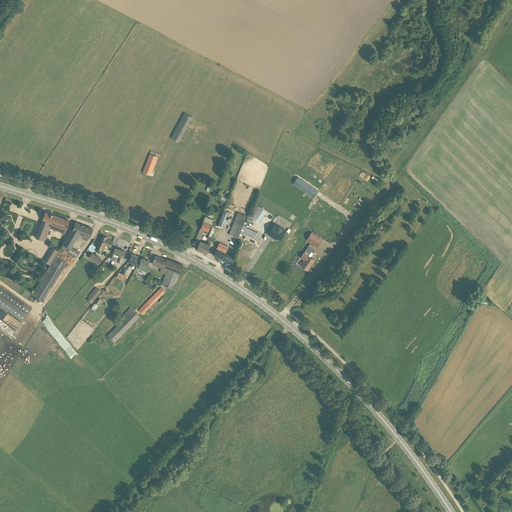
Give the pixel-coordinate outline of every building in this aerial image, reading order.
[(182,113),(171,139),(179,142),(189,116),(182,113)] [(150,176),(158,158),(150,155),(142,173),(150,176)] [(314,197),(315,195),(317,192),(297,178),(293,183),(314,197)] [(265,214),(257,209),(251,217),(260,223),(265,214)] [(69,221),(45,212),(35,238),(45,241),(50,228),(53,229),(64,234),(69,221)] [(217,225),(222,227),(226,213),(222,212),(217,225)] [(248,222),(235,217),(229,235),(241,239),(248,222)] [(71,247),(78,236),(79,234),(81,234),(84,226),(75,223),(73,231),(71,230),(64,243),(71,247)] [(268,235),(273,237),(274,236),(280,240),(285,233),(286,231),(289,233),(290,230),(288,228),(286,231),(275,224),(268,235)] [(81,234),(79,234),(78,236),(83,238),(82,239),(87,241),(89,237),(90,238),(93,229),(84,226),(81,234)] [(195,239),(198,241),(199,241),(204,231),(200,229),(195,239)] [(323,240),(312,233),(307,240),(318,247),(323,240)] [(113,242),(107,239),(108,238),(102,235),(96,248),(104,251),(105,247),(104,247),(105,245),(110,247),(113,242)] [(196,250),(202,252),(206,254),(213,238),(208,236),(207,240),(209,241),(208,244),(200,241),(196,250)] [(71,247),(64,243),(61,248),(76,258),(80,252),(71,247)] [(228,247),(222,244),(221,246),(218,245),(213,255),(231,264),(234,258),(224,254),(228,247)] [(315,250),(309,246),(300,257),(305,260),(301,266),(307,271),(314,260),(308,256),(311,252),(313,253),(315,250)] [(52,248),(44,261),(50,265),(58,251),(52,248)] [(113,260),(117,261),(117,262),(121,263),(125,252),(115,248),(113,253),(112,256),(114,257),(113,260)] [(91,253),(89,257),(99,264),(101,260),(91,253)] [(129,261),(132,263),(131,266),(134,267),(135,264),(138,257),(131,254),(129,261)] [(152,264),(162,268),(160,272),(165,274),(167,269),(168,269),(162,285),(174,289),(183,265),(167,259),(166,260),(155,256),(152,264)] [(56,257),(32,296),(42,302),(66,263),(56,257)] [(142,258),(139,265),(138,269),(148,272),(149,268),(147,266),(149,261),(142,258)] [(80,299),(91,288),(87,284),(76,296),(80,299)] [(0,285),(0,306),(22,322),(31,308),(0,285)] [(96,288),(89,297),(92,300),(93,301),(101,291),(96,288)] [(161,288),(138,310),(142,314),(164,291),(161,288)] [(118,325),(107,336),(114,343),(139,317),(130,308),(116,323),(118,325)] [(5,327),(2,331),(14,340),(17,335),(5,327)]
